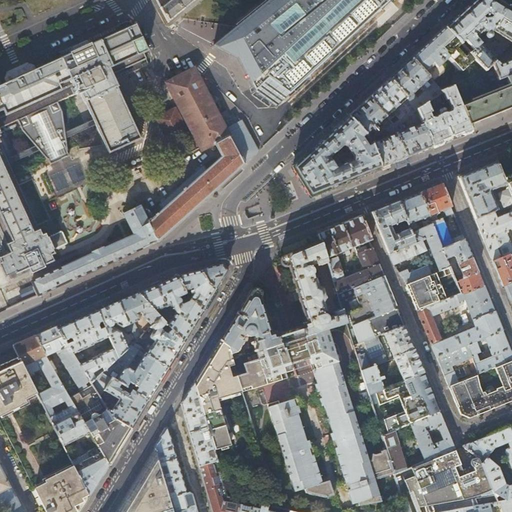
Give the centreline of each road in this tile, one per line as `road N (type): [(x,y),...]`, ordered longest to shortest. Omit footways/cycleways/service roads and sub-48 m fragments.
road 1 (tertiary): [(237,244),(230,214),(237,196),(448,0)]
road 2 (tertiary): [(101,511),(239,286),(237,244)]
road 3 (residential): [(511,415),(469,429),(450,420),(360,197)]
road 4 (secondary): [(0,337),(166,263),(237,244)]
road 5 (residential): [(442,164),(511,332)]
road 6 (secondary): [(237,244),(360,197)]
